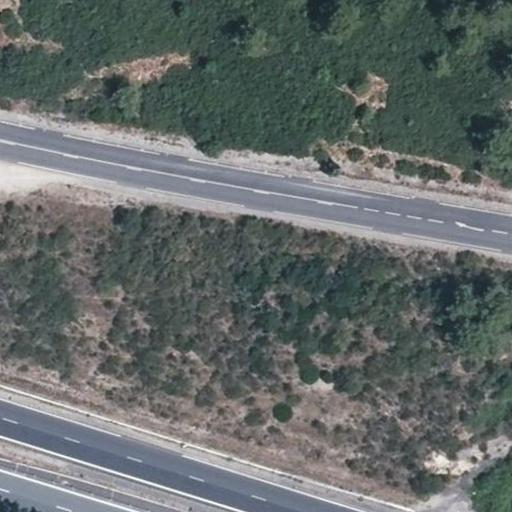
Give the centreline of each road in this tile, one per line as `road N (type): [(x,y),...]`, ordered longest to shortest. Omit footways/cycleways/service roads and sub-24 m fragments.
road 1 (tertiary): [(0,140),(511,232)]
road 2 (trunk): [(299,511),(0,418)]
